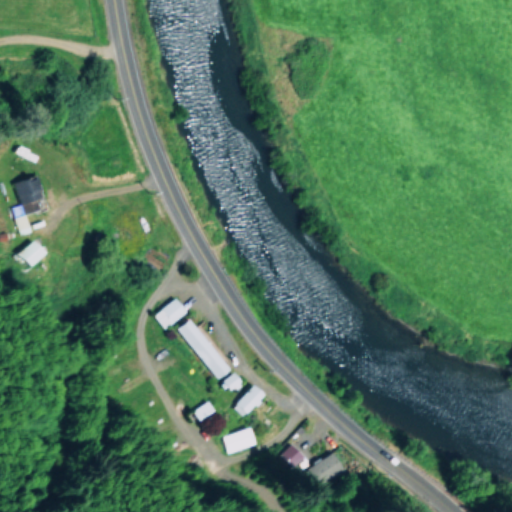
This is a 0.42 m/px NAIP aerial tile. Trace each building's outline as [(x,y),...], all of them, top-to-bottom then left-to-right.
[(18,251),(31,263),(43,250),(30,238),(18,251)] [(183,310),(172,296),(150,313),(162,327),(183,310)] [(174,326),(215,377),(227,367),(186,317),(174,326)] [(230,406),(242,415),(260,391),(248,382),(230,406)] [(220,433),(225,451),(252,444),(248,426),(220,433)] [(279,452),(292,466),(302,457),(290,443),(279,452)] [(343,468),(330,450),(306,467),(320,485),(343,468)]
